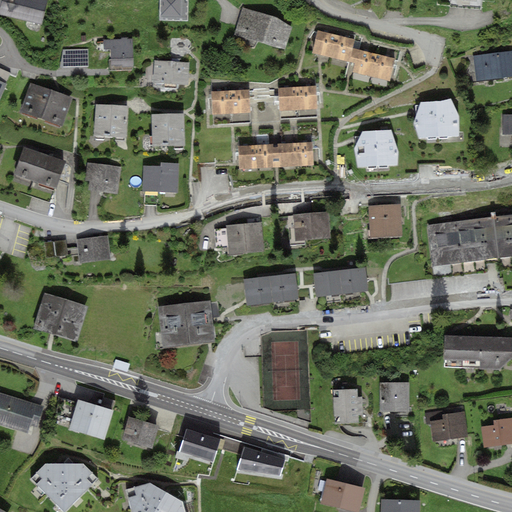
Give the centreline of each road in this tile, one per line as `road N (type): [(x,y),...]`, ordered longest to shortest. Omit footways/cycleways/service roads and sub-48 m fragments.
road 1 (residential): [(511,176),(266,196),(102,228),(63,227),(0,207)]
road 2 (residential): [(208,413),(232,347),(256,327),(511,298)]
road 3 (tertiary): [(208,413),(0,348)]
road 4 (tertiary): [(372,465),(208,413)]
road 5 (tertiary): [(511,506),(372,465)]
road 6 (residential): [(436,64),(428,42),(315,0)]
